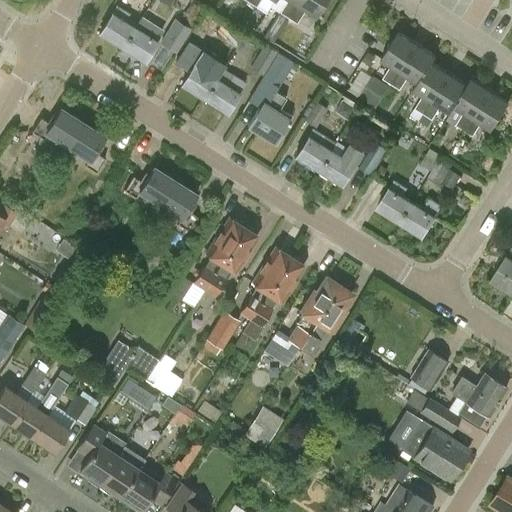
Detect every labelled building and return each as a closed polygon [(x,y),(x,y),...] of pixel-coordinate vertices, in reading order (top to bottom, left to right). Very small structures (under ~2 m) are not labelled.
[(286,0),(264,37),(272,42),(288,18),(298,0),(286,0)] [(325,0),(298,0),(288,18),(296,23),(304,10),(315,17),(325,0)] [(116,6),(112,13),(99,33),(121,47),(134,27),(123,20),(128,13),(116,6)] [(141,15),(134,27),(121,47),(144,61),(161,34),(150,27),(152,23),(141,15)] [(188,28),(175,20),(160,42),(174,51),(188,28)] [(215,35),(236,48),(241,39),(227,31),(220,27),(215,35)] [(391,84),(417,43),(398,31),(380,59),(390,65),(383,77),(382,78),(391,84)] [(247,54),(252,46),(241,39),(236,48),(247,54)] [(435,55),(417,43),(391,84),(400,89),(408,77),(417,82),(432,62),(435,55)] [(264,44),(250,66),(262,74),(276,52),(264,44)] [(203,49),(194,64),(181,84),(203,99),(216,78),(206,72),(215,57),(203,49)] [(278,53),(249,100),(259,107),(264,99),(267,101),(276,87),(292,62),(278,53)] [(432,62),(417,82),(413,89),(423,95),(415,108),(424,114),(449,73),(432,62)] [(223,68),(216,78),(203,99),(225,113),(238,92),(245,82),(223,68)] [(449,73),(424,114),(432,119),(440,106),(450,112),(446,120),(447,121),(467,85),(449,73)] [(372,75),(360,96),(375,105),(388,85),(372,75)] [(467,85),(447,121),(454,125),(455,124),(464,130),(490,90),(471,78),(467,85)] [(259,107),(247,126),(273,142),(281,131),(291,138),(310,109),(276,87),(267,101),(264,99),(259,107)] [(490,90),(464,130),(473,135),(481,123),(492,129),(509,102),(490,90)] [(315,127),(327,108),(315,101),(304,120),(315,127)] [(53,114),(50,118),(48,122),(40,117),(32,131),(39,136),(38,142),(60,157),(67,146),(89,159),(85,165),(96,171),(105,158),(98,154),(103,146),(100,143),(104,136),(61,108),(56,116),(53,114)] [(312,128),(307,136),(294,156),(317,170),(330,150),(329,150),(335,142),(312,128)] [(431,170),(439,158),(401,136),(395,146),(398,149),(396,152),(407,158),(408,157),(431,170)] [(339,156),(330,150),(317,170),(339,184),(351,166),(353,167),(363,151),(348,142),(339,156)] [(439,158),(431,170),(428,176),(441,184),(442,182),(452,189),(461,175),(449,168),(451,166),(439,158)] [(145,172),(142,176),(140,180),(133,176),(124,190),(135,197),(139,191),(181,218),(178,223),(189,230),(198,216),(191,212),(196,204),(192,202),(197,195),(153,167),(148,174),(145,172)] [(394,179),(389,188),(377,208),(399,222),(411,202),(401,196),(407,187),(394,179)] [(422,208),(411,202),(399,222),(422,236),(434,216),(441,205),(429,197),(422,208)] [(5,204),(0,211),(0,223),(1,222),(6,226),(16,211),(5,204)] [(205,252),(207,254),(180,299),(192,306),(195,301),(195,302),(244,224),(232,217),(231,219),(229,218),(217,238),(215,236),(205,252)] [(244,224),(195,302),(206,308),(231,269),(235,272),(245,256),(243,255),(256,235),(255,234),(256,232),(244,224)] [(82,251),(72,244),(71,245),(67,252),(66,253),(64,256),(74,262),(77,258),(81,251),(82,251)] [(251,282),(256,285),(238,312),(250,319),(292,254),(279,246),(278,248),(276,247),(263,267),(261,266),(251,282)] [(511,246),(506,255),(490,279),(511,293),(511,246)] [(292,254),(250,319),(260,326),(277,298),(282,301),(292,285),(290,284),(303,265),(301,264),(303,261),(292,254)] [(69,278),(59,273),(53,285),(46,281),(61,291),(69,278)] [(299,310),(303,312),(288,336),(277,329),(263,350),(287,365),(299,345),(299,346),(338,284),(325,276),(312,297),(309,295),(299,310)] [(61,291),(46,281),(42,288),(46,291),(41,300),(39,299),(24,326),(38,333),(61,291)] [(338,284),(299,346),(311,353),(327,327),(331,330),(341,314),(338,313),(351,292),(338,284)] [(221,349),(239,319),(225,310),(200,350),(213,358),(219,348),(221,349)] [(8,313),(0,324),(0,359),(24,324),(8,313)] [(430,391),(448,362),(427,348),(409,378),(430,391)] [(147,379),(163,353),(162,352),(153,366),(130,350),(121,362),(147,379)] [(175,362),(163,353),(147,379),(171,395),(182,378),(170,370),(175,362)] [(33,365),(16,393),(5,386),(0,393),(0,416),(11,423),(26,400),(31,392),(33,393),(46,372),(33,365)] [(461,378),(453,392),(466,400),(466,401),(489,415),(507,387),(483,372),(474,386),(461,378)] [(119,388),(147,408),(156,396),(128,376),(119,388)] [(47,414),(32,437),(53,451),(65,433),(76,418),(85,424),(95,407),(88,402),(89,401),(76,393),(58,421),(47,414)] [(461,416),(428,397),(419,413),(452,432),(461,416)] [(26,400),(11,423),(32,437),(47,414),(26,400)] [(186,425),(195,412),(180,402),(172,415),(186,425)] [(260,405),(253,415),(273,429),(281,418),(260,405)] [(119,453),(98,439),(106,426),(93,418),(75,449),(87,455),(79,468),(89,475),(87,479),(97,485),(119,453)] [(468,449),(433,427),(421,418),(402,448),(449,478),(468,449)] [(124,445),(119,453),(97,485),(107,492),(109,489),(119,495),(139,466),(144,458),(124,445)] [(401,482),(410,468),(394,458),(385,471),(401,482)] [(139,466),(119,495),(117,499),(127,505),(129,502),(139,509),(155,485),(168,493),(178,478),(162,468),(156,477),(139,466)] [(511,511),(511,476),(509,475),(490,505),(502,511),(511,511)] [(172,496),(183,504),(177,511),(207,511),(210,509),(189,495),(192,490),(181,483),(172,496)] [(380,502),(373,511),(366,511),(364,510),(362,511),(427,511),(431,506),(398,485),(385,505),(380,502)] [(12,511),(0,503),(0,511),(12,511)]
